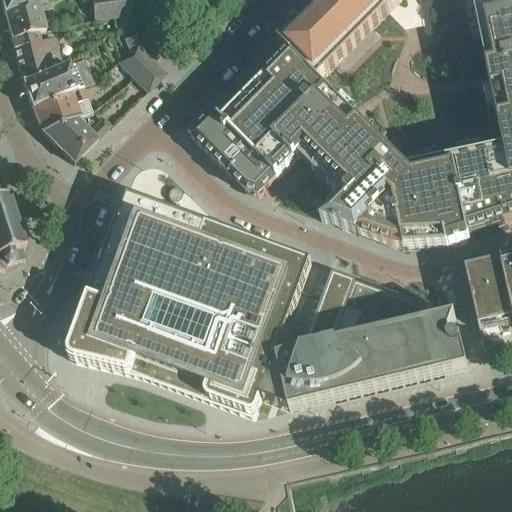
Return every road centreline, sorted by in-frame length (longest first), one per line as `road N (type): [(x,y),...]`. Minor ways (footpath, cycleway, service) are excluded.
road 1 (secondary): [(9,372),(55,416),(95,438),(194,457),(260,453),(511,396)]
road 2 (residential): [(149,133),(239,213),(377,267),(432,271),(511,247)]
road 3 (residential): [(149,133),(275,0)]
road 4 (residential): [(0,79),(32,170),(87,214)]
